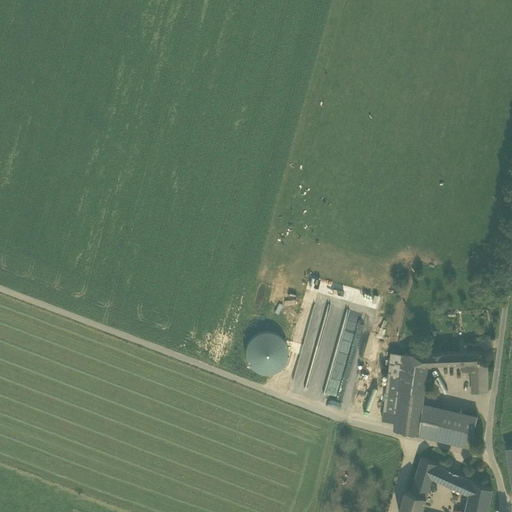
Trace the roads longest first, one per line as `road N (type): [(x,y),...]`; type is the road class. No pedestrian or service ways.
road 1 (track): [(490,451),(345,421),(0,289)]
road 2 (unclassified): [(511,278),(490,451)]
